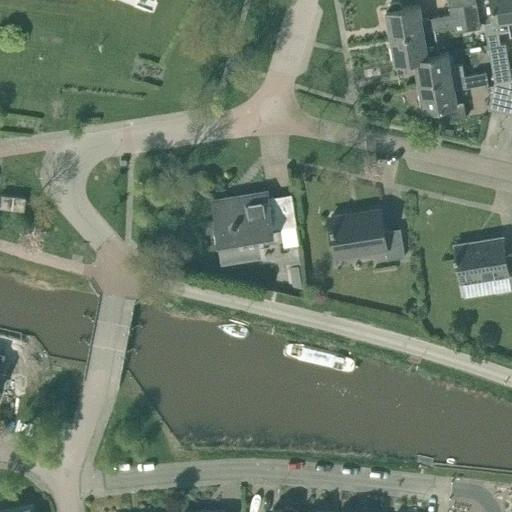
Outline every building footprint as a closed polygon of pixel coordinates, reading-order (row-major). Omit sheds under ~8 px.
[(391,35),(426,29),(453,24),(454,30),(467,28),(462,0),(449,0),(450,4),(451,11),(423,16),(421,3),(402,7),(402,5),(399,2),(390,4),(388,7),(389,9),(387,9),(391,35)] [(476,0),(462,0),(467,28),(480,25),(476,0)] [(511,32),(511,0),(492,0),(496,19),(509,17),(511,32)] [(496,82),(511,79),(511,76),(506,42),(502,43),(497,19),(484,22),(496,82)] [(430,54),(426,29),(391,35),(396,61),(416,58),(415,57),(430,54)] [(415,57),(416,58),(420,83),(464,75),(462,64),(452,66),(449,51),(430,54),(415,57)] [(487,71),(464,75),(420,83),(424,109),(428,108),(428,109),(467,119),(464,101),(458,103),(456,88),(478,85),(489,83),(488,80),(487,71)] [(511,79),(496,82),(494,82),(493,87),(508,90),(503,111),(511,113),(511,79)] [(508,90),(493,87),(488,108),(503,111),(508,90)] [(267,191),(214,199),(221,243),(225,242),(227,259),(256,254),(254,237),(274,234),(273,228),(297,224),(292,194),(268,197),(267,191)] [(1,194),(0,204),(0,207),(23,210),(25,197),(1,194)] [(384,230),(381,209),(331,217),(337,255),(386,247),(388,259),(406,256),(401,227),(384,230)] [(511,252),(506,254),(503,237),(456,245),(462,281),(510,273),(511,286),(511,252)]
